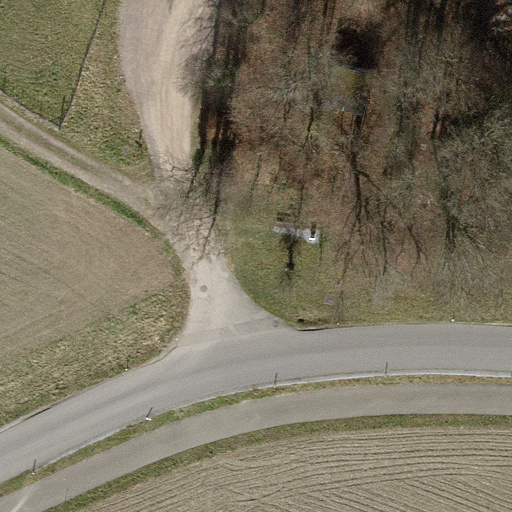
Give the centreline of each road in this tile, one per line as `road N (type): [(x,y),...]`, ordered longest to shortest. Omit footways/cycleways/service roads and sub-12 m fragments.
road 1 (tertiary): [(511,355),(233,370),(0,470)]
road 2 (track): [(0,118),(186,234)]
